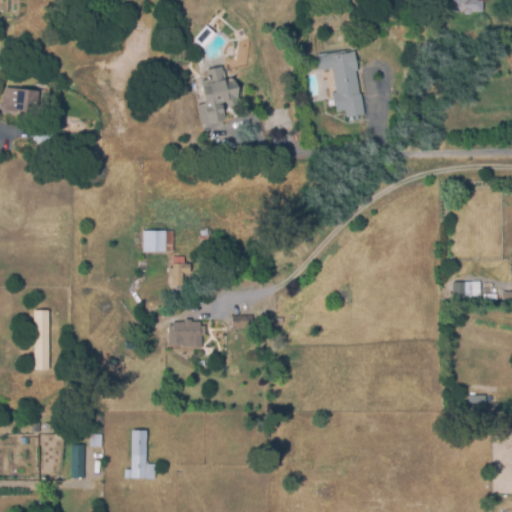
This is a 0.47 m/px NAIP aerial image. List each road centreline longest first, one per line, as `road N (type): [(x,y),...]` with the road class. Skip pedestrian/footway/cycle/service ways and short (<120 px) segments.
road 1 (residential): [(511,172),(451,172),(403,186),(364,208),(290,287),(261,298),(201,296)]
road 2 (residential): [(511,154),(246,147)]
